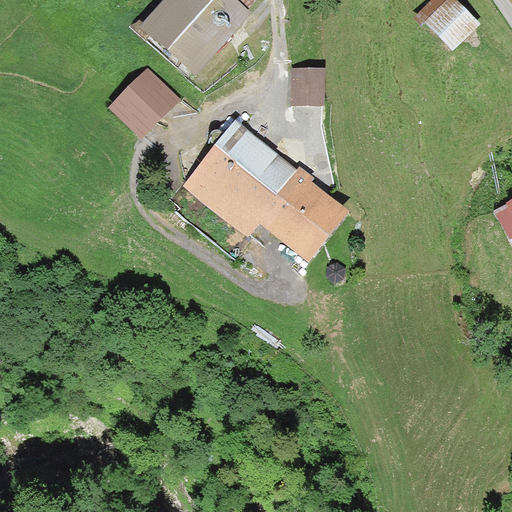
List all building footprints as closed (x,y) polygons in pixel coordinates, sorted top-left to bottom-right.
[(169,0),(140,34),(195,82),(252,18),(247,14),(258,0),(169,0)] [(451,0),(435,0),(415,20),(452,58),(481,29),(451,0)] [(293,71),(292,106),(322,107),(323,72),(293,71)] [(109,113),(142,145),(181,104),(148,73),(109,113)] [(247,241),(258,227),(298,177),(236,125),(183,189),(247,241)] [(298,177),(258,227),(309,268),(349,219),(308,186),(312,181),(302,173),(298,177)]
